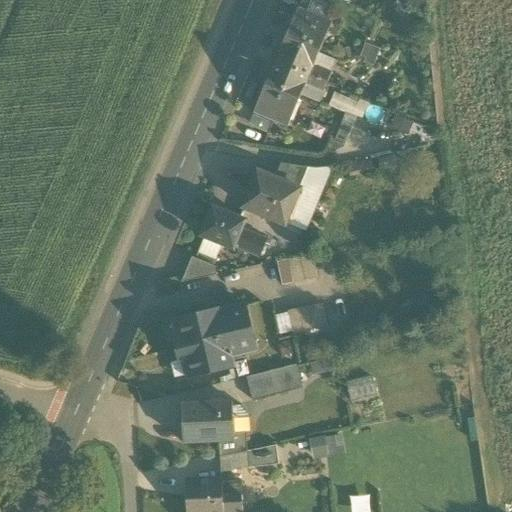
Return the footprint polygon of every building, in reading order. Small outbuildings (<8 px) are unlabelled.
[(118,0),(118,2),(149,15),(155,0),(118,0)] [(314,0),(311,0),(307,12),(323,19),(329,6),(314,0)] [(398,0),(397,3),(428,17),(425,0),(398,0)] [(298,8),(284,40),(318,54),(331,22),(323,19),(307,12),(298,8)] [(284,40),(275,60),(309,74),(313,65),(318,54),(284,40)] [(367,57),(365,63),(374,66),(379,49),(364,45),(361,54),(367,57)] [(335,62),(318,54),(313,65),(331,72),(335,62)] [(275,60),(267,81),(300,95),(305,84),(309,74),(275,60)] [(313,65),(309,74),(327,82),(331,72),(313,65)] [(323,92),(327,82),(309,74),(305,84),(323,92)] [(287,127),(300,95),(267,81),(253,112),(273,121),(287,127)] [(344,113),(356,118),(361,120),(368,103),(359,99),(357,103),(334,93),(328,107),(344,113)] [(273,121),(253,112),(248,125),(267,133),(273,121)] [(356,118),(344,113),(341,120),(353,125),(356,118)] [(394,116),(390,128),(408,135),(413,123),(394,116)] [(353,125),(341,120),(332,141),(344,146),(353,125)] [(344,146),(332,141),(328,151),(332,153),(344,146)] [(377,158),(380,171),(396,168),(394,155),(377,158)] [(347,163),(349,176),(373,172),(370,158),(347,163)] [(274,179),(299,189),(308,167),(280,163),(274,179)] [(308,167),(299,189),(324,183),(332,165),(314,168),(308,167)] [(244,208),(284,224),(299,189),(274,179),(258,172),(244,207),(244,208)] [(299,189),(284,224),(304,232),(324,183),(299,189)] [(253,234),(241,230),(245,220),(240,218),(213,207),(200,236),(204,237),(221,244),(233,249),(235,246),(246,251),(253,234)] [(246,251),(259,256),(266,240),(253,234),(246,251)] [(215,260),(221,244),(204,237),(197,253),(215,260)] [(288,260),(293,283),(317,278),(312,255),(288,260)] [(181,282),(216,275),(214,266),(192,257),(181,282)] [(277,263),(282,285),(293,283),(288,260),(277,263)] [(292,332),(292,334),(327,327),(322,303),(287,311),(292,332)] [(188,375),(189,377),(210,372),(209,370),(233,364),(231,355),(255,349),(245,305),(220,311),(196,316),(196,314),(174,319),(179,338),(174,339),(179,360),(184,359),(188,375)] [(279,334),(292,332),(287,311),(275,314),(279,334)] [(330,356),(309,361),(312,375),(333,370),(330,356)] [(174,378),(188,375),(184,359),(179,360),(170,363),(174,378)] [(269,371),(275,395),(287,392),(281,369),(269,371)] [(246,377),(252,401),(275,395),(269,371),(246,377)] [(371,376),(346,382),(351,401),(375,395),(371,376)] [(234,440),(234,433),(233,405),(232,402),(181,404),(183,442),(218,441),(234,440)] [(241,405),(233,405),(234,433),(246,433),(246,432),(250,432),(249,414),(241,405)] [(247,451),(246,433),(234,433),(234,440),(218,441),(220,456),(247,451)] [(341,434),(325,437),(329,456),(345,453),(341,434)] [(313,460),(329,456),(325,437),(324,435),(308,438),(313,460)] [(281,444),(247,451),(248,468),(284,460),(283,455),(281,444)] [(221,473),(248,468),(247,451),(220,456),(221,473)] [(187,511),(224,511),(223,495),(222,481),(222,479),(192,480),(192,496),(187,496),(187,511)] [(241,479),(222,481),(223,495),(242,494),(241,479)] [(242,494),(223,495),(224,511),(244,511),(243,494),(242,494)] [(369,511),(369,495),(350,496),(351,511),(369,511)]
